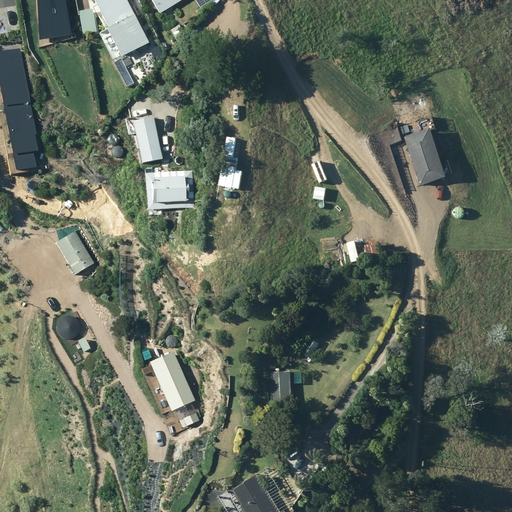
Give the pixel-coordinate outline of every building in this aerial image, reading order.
[(124,0),(92,0),(107,27),(105,28),(110,39),(107,40),(106,44),(107,46),(111,47),(113,45),(119,56),(147,42),(124,0)] [(150,0),(158,13),(178,0),(150,0)] [(78,11),(82,32),(94,31),(91,9),(78,11)] [(187,34),(180,26),(170,34),(177,42),(187,34)] [(131,121),(140,162),(160,158),(157,140),(158,140),(156,131),(155,131),(152,117),(131,121)] [(145,209),(193,207),(192,171),(159,172),(159,170),(153,170),(153,173),(144,173),(145,209)] [(326,188),(315,187),(313,198),(323,200),(326,188)] [(55,245),(75,276),(94,265),(74,233),(55,245)] [(54,244),(48,234),(41,238),(51,255),(58,250),(54,244)] [(365,244),(369,262),(383,259),(379,241),(365,244)] [(62,321),(60,322),(58,325),(57,327),(56,329),(56,331),(56,334),(56,336),(57,338),(59,340),(60,342),(62,343),(64,344),(66,345),(68,345),(71,345),(73,345),(75,344),(77,343),(79,341),(80,340),(81,338),(82,336),(82,333),(82,331),(82,329),(81,327),(80,325),(79,323),(77,321),(75,320),(73,319),(71,319),(68,319),(66,319),(64,320),(62,321)] [(310,358),(323,337),(316,333),(303,354),(310,358)] [(193,400),(171,351),(148,362),(163,396),(161,397),(168,411),(193,400)] [(270,373),(272,403),(291,402),(289,372),(270,373)] [(189,377),(192,383),(197,381),(194,374),(189,377)] [(271,472),(276,479),(284,475),(279,467),(271,472)] [(280,511),(277,511),(256,475),(232,490),(245,511),(294,511),(293,511),(290,511),(284,511),(284,510),(280,511)]
